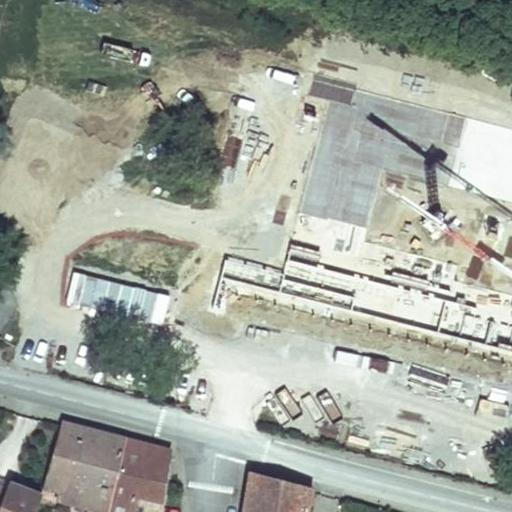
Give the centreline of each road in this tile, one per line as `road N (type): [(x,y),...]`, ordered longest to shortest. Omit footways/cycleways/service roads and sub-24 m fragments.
road 1 (tertiary): [(218,438),(489,511)]
road 2 (tertiary): [(0,384),(218,438)]
